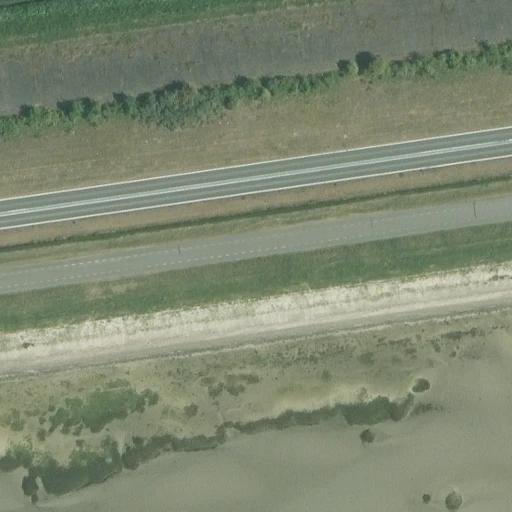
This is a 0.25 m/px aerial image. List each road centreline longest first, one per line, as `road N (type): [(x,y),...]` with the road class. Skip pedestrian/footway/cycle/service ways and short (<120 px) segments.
road 1 (unclassified): [(0,282),(511,209)]
road 2 (trunk): [(0,217),(511,145)]
